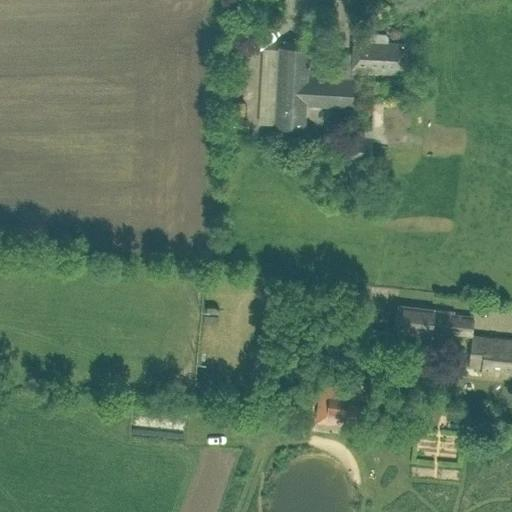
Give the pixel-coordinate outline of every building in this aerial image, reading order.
[(404,43),(387,42),(387,37),(385,35),(372,34),(370,37),(369,41),(354,40),(352,71),(377,72),(402,73),(404,43)] [(280,48),(276,102),(275,128),(305,130),(306,104),(351,106),(352,80),(306,78),(308,49),(280,48)] [(347,136),(346,157),(371,158),(372,138),(347,136)] [(335,182),(345,183),(347,160),(336,159),(335,182)] [(397,304),(394,331),(430,335),(431,332),(434,312),(434,309),(397,304)] [(434,312),(431,332),(471,337),(473,316),(434,312)] [(394,334),(385,332),(385,330),(374,328),(372,342),(392,346),(394,334)] [(511,341),(499,340),(472,337),(469,367),(481,368),(480,373),(511,376),(511,341)] [(318,412),(358,416),(361,390),(321,385),(318,412)]
